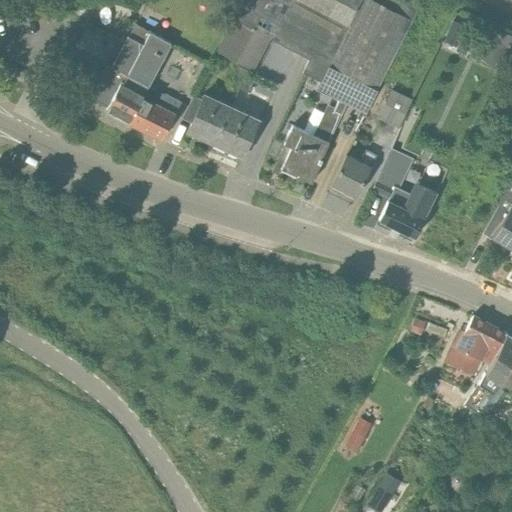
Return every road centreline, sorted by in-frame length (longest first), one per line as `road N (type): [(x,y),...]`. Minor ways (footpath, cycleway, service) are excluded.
road 1 (tertiary): [(511,315),(412,271),(117,177),(0,121)]
road 2 (unclassified): [(188,511),(108,400),(0,326)]
